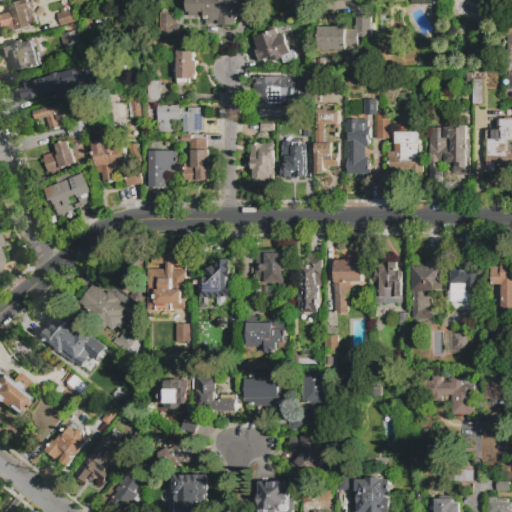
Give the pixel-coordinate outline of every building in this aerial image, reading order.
[(33,26),(6,33),(4,26),(0,26),(0,13),(6,12),(5,11),(11,9),(10,4),(23,0),(27,0),(30,8),(28,9),(33,26)] [(186,0),(241,0),(241,8),(237,8),(237,25),(206,25),(206,16),(189,16),(189,13),(186,13),(186,0)] [(75,22),(62,26),(58,14),(72,10),(75,22)] [(181,35),(159,35),(159,13),(178,13),(178,23),(181,23),(181,35)] [(109,33),(102,34),(101,26),(98,26),(97,17),(110,15),(111,24),(108,25),(109,33)] [(114,15),(140,16),(140,33),(128,33),(128,37),(122,37),(122,33),(114,33),(114,15)] [(320,51),(320,27),(348,27),(348,30),(357,30),(357,16),(372,16),(372,38),(359,38),(359,49),(347,49),(347,50),(320,51)] [(296,23),(313,23),(312,34),(296,34),(296,23)] [(259,50),(255,37),(278,29),(280,35),(285,34),(292,53),(285,56),(285,57),(273,61),(272,58),(261,62),(257,51),(259,50)] [(82,42),(64,46),(61,34),(76,31),(77,36),(81,35),(82,42)] [(35,67),(16,72),(11,56),(3,58),(0,47),(31,39),(37,61),(34,62),(35,67)] [(177,51),(195,50),(195,61),(197,61),(197,75),(196,75),(196,79),(189,79),(189,83),(178,83),(177,51)] [(30,90),(33,89),(31,79),(52,73),(55,85),(62,83),(65,93),(33,102),(30,90)] [(257,94),(257,76),(292,75),(292,80),(299,80),(300,102),(260,103),(260,94),(257,94)] [(456,79),(470,79),(469,88),(456,88),(456,79)] [(484,105),(472,105),(472,79),(483,79),(484,105)] [(148,101),(148,81),(160,81),(161,101),(148,101)] [(302,85),(313,84),(313,102),(303,102),(302,85)] [(89,95),(72,100),(70,92),(87,87),(89,95)] [(141,96),(144,119),(134,120),(131,97),(141,96)] [(376,100),(376,115),(365,115),(365,100),(376,100)] [(68,119),(63,121),(65,126),(51,130),(47,117),(35,121),(33,111),(63,102),(68,119)] [(181,105),(182,120),(172,120),(172,123),(173,123),(174,133),(159,133),(158,106),(181,105)] [(205,132),(190,133),(189,108),(204,108),(205,132)] [(315,175),(314,111),(339,111),(339,129),(332,129),(332,125),(326,126),(326,127),(325,127),(325,143),(333,142),(333,153),(339,153),(339,167),(330,167),(330,175),(315,175)] [(391,113),(390,139),(377,139),(377,113),(391,113)] [(90,114),(94,127),(87,130),(90,140),(73,145),(69,131),(80,127),(77,118),(90,114)] [(370,175),(348,175),(348,117),(360,117),(360,124),(366,124),(366,126),(370,126),(370,138),(369,138),(369,146),(365,146),(365,158),(370,158),(370,175)] [(511,120),(511,141),(510,141),(510,153),(511,152),(511,164),(498,164),(498,172),(488,172),(488,152),(489,152),(489,140),(488,140),(488,131),(502,131),(502,120),(511,120)] [(304,136),(303,123),(312,123),(312,136),(304,136)] [(430,127),(467,127),(468,174),(449,174),(449,164),(443,164),(443,188),(430,188),(430,127)] [(396,132),(421,132),(422,157),(424,157),(424,173),(403,173),(403,171),(389,171),(389,144),(396,143),(396,132)] [(179,135),(207,134),(207,149),(210,149),(211,181),(185,181),(184,164),(191,164),(191,141),(179,141),(179,135)] [(115,180),(103,182),(101,171),(96,172),(91,140),(109,138),(110,139),(118,138),(120,147),(124,147),(127,165),(114,167),(115,180)] [(280,178),(280,140),(306,140),(306,178),(280,178)] [(49,176),(44,156),(57,153),(55,146),(68,143),(70,150),(72,150),(75,165),(60,168),(61,173),(49,176)] [(141,163),(131,164),(129,144),(139,143),(141,163)] [(254,182),(254,169),(251,169),(251,144),(275,144),(275,182),(254,182)] [(149,152),(178,150),(178,173),(166,173),(166,187),(151,188),(149,152)] [(95,202),(81,207),(76,195),(71,197),(73,203),(68,205),(70,210),(59,215),(55,204),(53,205),(52,201),(49,202),(44,189),(58,184),(56,178),(82,168),(95,202)] [(140,168),(142,184),(127,187),(124,170),(140,168)] [(256,284),(256,248),(271,248),(271,253),(285,253),(285,284),(256,284)] [(425,253),(442,252),(442,255),(443,293),(431,292),(431,307),(438,307),(438,321),(413,321),(413,266),(425,266),(425,253)] [(148,311),(148,270),(166,270),(166,264),(148,264),(148,254),(187,254),(187,264),(174,264),(174,270),(187,270),(186,311),(148,311)] [(136,256),(149,267),(127,292),(114,281),(136,256)] [(208,277),(205,274),(214,265),(217,269),(217,259),(232,259),(232,297),(197,297),(198,277),(208,277)] [(334,261),(362,260),(363,282),(351,282),(351,288),(351,295),(349,295),(349,313),(345,313),(345,316),(339,316),(339,313),(335,313),(334,261)] [(502,260),(511,260),(511,309),(505,309),(505,307),(501,307),(501,285),(492,285),(491,268),(502,268),(502,260)] [(320,281),(321,290),(317,290),(317,314),(301,314),(301,291),(305,291),(305,277),(301,277),(301,268),(310,268),(310,262),(323,262),(323,279),(317,279),(317,281),(320,281)] [(397,273),(403,273),(403,294),(403,303),(376,303),(376,294),(375,266),(386,266),(386,263),(397,263),(397,273)] [(481,300),(476,306),(469,305),(469,304),(452,305),(452,263),(471,263),(472,268),(483,268),(483,285),(480,285),(481,300)] [(98,289),(99,288),(107,294),(109,291),(119,299),(116,302),(126,310),(122,315),(124,316),(113,331),(107,326),(105,329),(91,319),(93,316),(84,309),(85,307),(79,303),(93,285),(98,289)] [(132,288),(143,289),(145,299),(140,307),(130,298),(131,295),(132,288)] [(401,313),(409,313),(409,341),(400,341),(401,313)] [(42,337),(58,317),(67,324),(69,321),(92,339),(93,337),(107,348),(96,360),(89,355),(86,358),(88,360),(82,367),(80,366),(79,368),(42,337)] [(247,320),(262,320),(262,324),(272,324),(272,320),(280,320),(280,324),(288,324),(288,340),(287,340),(287,345),(279,345),(279,355),(276,355),(276,356),(267,356),(267,349),(262,348),(262,350),(247,349),(247,320)] [(177,327),(191,327),(191,342),(177,342),(177,327)] [(243,340),(226,340),(226,328),(243,328),(243,340)] [(195,345),(196,330),(209,331),(208,346),(195,345)] [(128,332),(139,341),(137,343),(143,348),(134,360),(114,345),(118,339),(121,342),(128,332)] [(452,335),(468,335),(467,351),(452,351),(452,335)] [(327,354),(327,336),(339,336),(339,354),(327,354)] [(0,372),(11,382),(16,382),(21,386),(21,390),(20,391),(30,399),(17,415),(0,400),(0,372)] [(330,427),(316,427),(316,408),(314,405),(305,405),(305,374),(328,374),(328,386),(335,386),(334,398),(332,398),(331,420),(330,421),(330,427)] [(237,400),(237,411),(235,411),(235,413),(222,413),(222,411),(203,410),(203,408),(198,408),(198,405),(197,405),(197,376),(215,377),(215,400),(237,400)] [(452,376),(462,376),(462,386),(475,386),(475,415),(452,414),(452,395),(443,395),(443,402),(433,402),(433,397),(425,397),(425,381),(433,381),(433,376),(443,376),(443,383),(452,383),(452,376)] [(91,389),(76,408),(61,396),(76,377),(91,389)] [(281,379),(281,407),(246,408),(246,380),(281,379)] [(182,410),(165,410),(165,405),(159,405),(159,390),(164,390),(164,381),(187,381),(187,405),(182,405),(182,410)] [(511,400),(486,400),(486,383),(511,383),(511,400)] [(138,404),(129,416),(117,406),(126,395),(138,404)] [(102,420),(111,409),(117,414),(108,425),(102,420)] [(203,422),(195,436),(183,428),(190,415),(203,422)] [(307,432),(291,432),(291,418),(308,419),(307,432)] [(90,442),(69,467),(63,462),(61,464),(44,451),(54,439),(56,441),(69,425),(78,432),(80,431),(81,431),(83,432),(84,433),(84,435),(84,437),(90,442)] [(75,475),(108,436),(120,446),(115,453),(120,457),(108,471),(111,473),(103,484),(95,477),(88,485),(75,475)] [(290,451),(290,436),(323,436),(324,454),(320,454),(320,461),(309,473),(305,470),(302,474),(290,465),(299,453),(299,450),(290,451)] [(136,458),(126,450),(134,439),(144,447),(136,458)] [(160,464),(160,455),(169,451),(171,452),(176,450),(176,447),(188,440),(201,447),(200,462),(190,467),(184,463),(176,464),(174,468),(171,469),(160,464)] [(360,475),(342,475),(343,459),(354,459),(354,451),(369,451),(369,462),(361,462),(360,475)] [(440,482),(440,470),(473,471),(474,485),(465,482),(440,482)] [(130,473),(143,483),(136,492),(144,498),(132,511),(118,511),(106,502),(130,473)] [(175,511),(175,474),(211,474),(211,505),(206,505),(206,511),(175,511)] [(351,489),(350,477),(337,479),(338,490),(351,489)] [(356,480),(367,480),(367,477),(383,477),(383,480),(392,480),(392,511),(359,511),(359,492),(356,492),(356,480)] [(260,511),(261,481),(289,481),(289,489),(291,489),(291,492),(294,492),(294,508),(294,510),(293,511),(260,511)] [(510,492),(496,491),(496,482),(510,482),(510,492)] [(304,511),(304,491),(333,490),(333,511),(304,511)] [(511,511),(489,511),(490,497),(497,497),(497,499),(509,499),(509,502),(511,502),(511,511)] [(436,511),(436,499),(454,499),(454,503),(461,503),(461,511),(436,511)]
